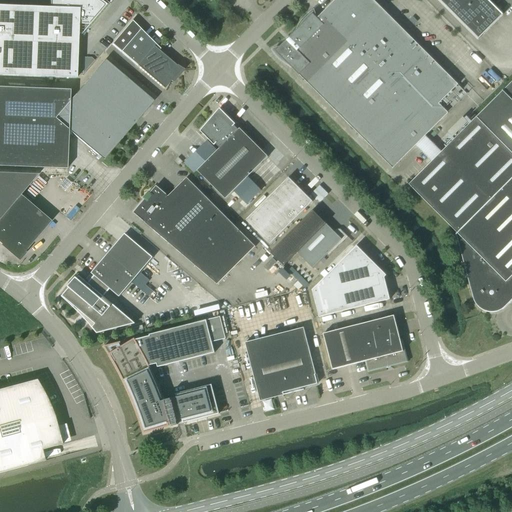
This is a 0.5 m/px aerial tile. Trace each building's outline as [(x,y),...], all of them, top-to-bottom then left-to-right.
[(0,5),(0,75),(76,78),(76,74),(82,74),(94,60),(91,58),(77,57),(78,34),(80,34),(81,34),(97,16),(96,15),(105,5),(99,1),(96,0),(49,0),(49,7),(0,5)] [(280,48),(274,51),(277,56),(282,60),(287,64),(293,67),(292,68),(299,75),(393,169),(416,145),(424,137),(448,113),(439,104),(458,85),(373,0),(335,0),(326,10),(317,18),(313,14),(312,14),(279,47),(280,48)] [(439,0),(479,39),(503,15),(487,0),(439,0)] [(160,49),(140,29),(131,21),(112,44),(137,66),(164,89),(171,81),(169,79),(171,76),(172,76),(176,67),(177,66),(158,51),(160,49)] [(0,87),(0,166),(66,169),(68,130),(98,155),(96,158),(98,160),(125,129),(128,131),(153,101),(105,60),(69,102),(69,91),(0,87)] [(433,161),(409,185),(457,233),(456,234),(473,298),(474,301),(476,304),(478,306),(480,308),(483,310),(486,311),(489,312),(492,312),(495,312),(498,311),(501,310),(504,308),(506,306),(508,304),(509,301),(510,301),(511,300),(511,299),(511,297),(511,296),(511,294),(511,293),(511,82),(496,98),(481,113),(440,153),(433,161)] [(459,87),(445,101),(447,104),(462,90),(459,87)] [(225,199),(268,157),(239,128),(238,130),(234,126),(235,124),(219,108),(200,131),(214,145),(215,144),(220,148),(197,171),(225,199)] [(463,118),(449,132),(453,136),(467,122),(463,118)] [(424,137),(416,145),(433,161),(440,153),(441,153),(424,137)] [(0,243),(18,259),(51,221),(20,195),(38,174),(0,172),(0,243)] [(156,186),(133,213),(217,285),(255,247),(187,178),(168,196),(156,186)] [(270,245),(313,202),(289,178),(246,220),(270,245)] [(312,210),(270,253),(283,267),(297,253),(313,268),(327,254),(329,256),(348,237),(340,229),(339,230),(336,230),(335,229),(333,231),(326,224),(312,210)] [(119,297),(153,258),(125,234),(91,273),(94,276),(92,277),(89,275),(86,279),(89,281),(87,283),(79,276),(61,297),(62,297),(63,296),(95,324),(92,327),(91,327),(97,334),(135,324),(103,297),(110,289),(119,297)] [(316,304),(380,269),(357,246),(312,290),(316,304)] [(380,269),(316,304),(319,317),(390,299),(384,278),(386,276),(380,269)] [(323,334),(332,370),(367,361),(369,370),(405,361),(394,316),(323,334)] [(214,353),(212,343),(225,339),(220,317),(206,321),(206,320),(149,335),(150,336),(135,340),(134,339),(109,354),(113,361),(116,367),(119,373),(123,380),(126,386),(129,393),(132,399),(134,406),(137,412),(139,419),(141,426),(143,433),(169,426),(168,422),(170,422),(171,426),(177,425),(177,421),(182,420),(183,423),(219,414),(211,385),(175,394),(176,398),(164,401),(162,395),(159,388),(156,380),(153,373),(149,366),(156,364),(157,367),(214,353)] [(304,328),(245,343),(260,401),(284,395),(283,393),(317,384),(315,375),(316,374),(304,328)] [(0,473),(45,461),(42,450),(62,445),(54,416),(51,407),(47,398),(42,389),(36,379),(0,389),(0,473)]
